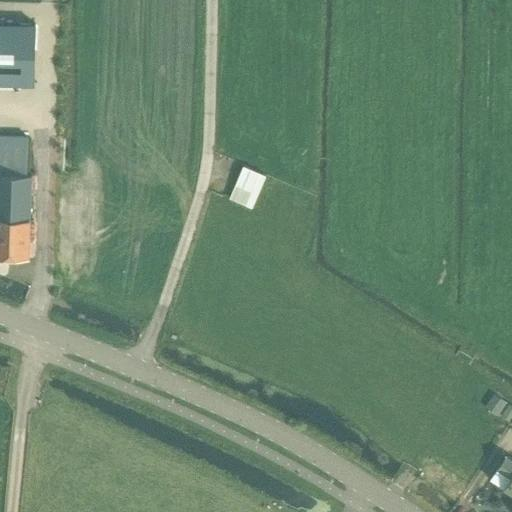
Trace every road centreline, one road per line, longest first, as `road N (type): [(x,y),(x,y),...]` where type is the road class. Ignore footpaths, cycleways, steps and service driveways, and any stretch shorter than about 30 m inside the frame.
road 1 (tertiary): [(402,511),(244,417),(0,315)]
road 2 (track): [(138,370),(196,203),(211,0)]
